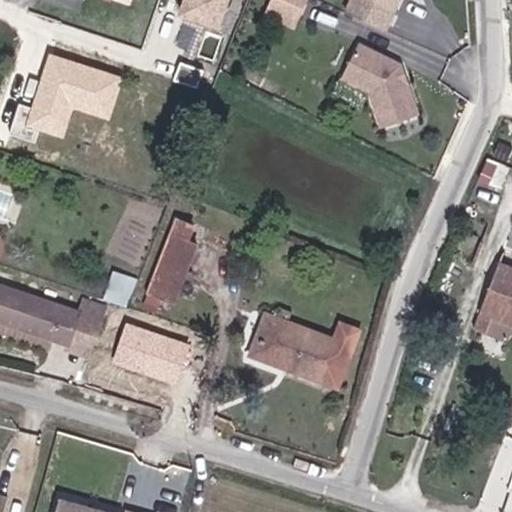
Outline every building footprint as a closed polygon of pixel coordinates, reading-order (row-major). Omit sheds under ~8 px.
[(228,28),(239,0),(190,0),(186,11),(228,28)] [(303,0),(271,0),(269,6),(297,17),(303,0)] [(297,17),(269,6),(265,14),(293,25),(297,17)] [(357,41),(342,75),(371,88),(382,123),(417,113),(400,60),(357,41)] [(178,296),(185,279),(198,245),(189,241),(194,227),(177,220),(148,292),(175,303),(178,296)] [(482,314),(511,325),(511,269),(499,265),(482,314)] [(128,299),(135,274),(117,270),(110,294),(128,299)] [(199,288),(185,279),(178,296),(194,302),(199,288)] [(0,323),(69,347),(80,313),(0,284),(0,323)] [(84,301),(80,313),(69,347),(68,351),(89,358),(105,308),(84,301)] [(124,336),(146,342),(149,332),(158,335),(157,337),(162,338),(165,329),(152,325),(153,322),(131,315),(124,336)] [(268,348),(279,320),(266,315),(250,356),(298,373),(303,361),(268,348)] [(303,361),(298,373),(320,381),(335,342),(279,320),(268,348),(303,361)] [(124,511),(121,511),(60,495),(54,511),(145,511),(126,507),(124,511)]
